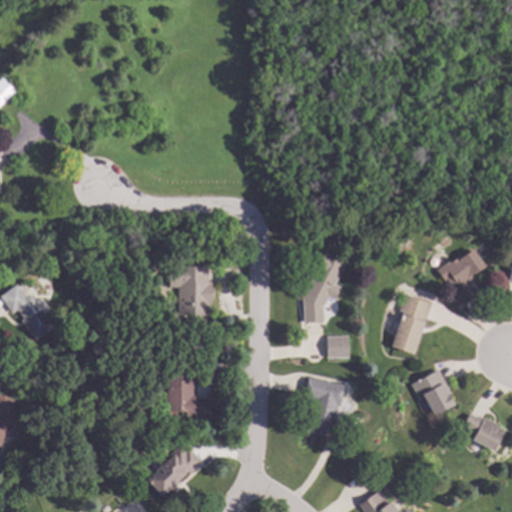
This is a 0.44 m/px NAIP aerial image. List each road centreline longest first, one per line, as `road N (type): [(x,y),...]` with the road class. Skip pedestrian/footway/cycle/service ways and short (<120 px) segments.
road 1 (residential): [(255,217),(255,487)]
road 2 (residential): [(255,217),(223,207),(115,207)]
